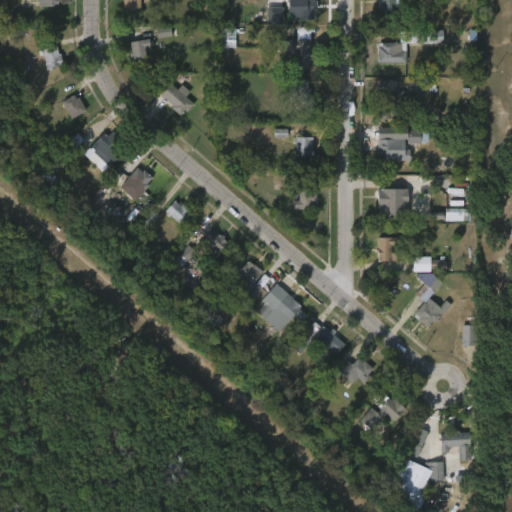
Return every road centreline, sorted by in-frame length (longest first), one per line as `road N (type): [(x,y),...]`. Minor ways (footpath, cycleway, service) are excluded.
road 1 (residential): [(340,291),(121,97),(101,49),(97,0)]
road 2 (residential): [(340,291),(347,271),(348,0)]
road 3 (residential): [(443,386),(340,291)]
